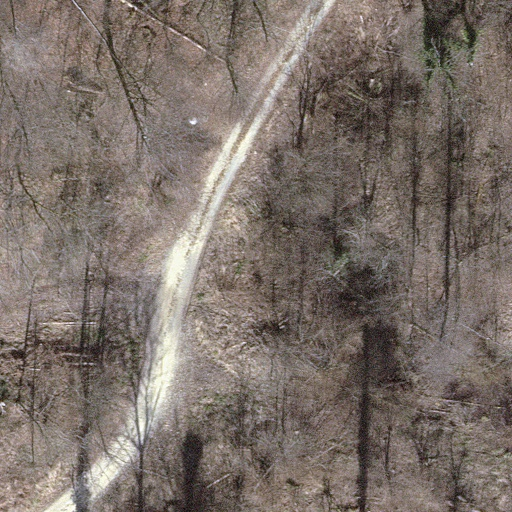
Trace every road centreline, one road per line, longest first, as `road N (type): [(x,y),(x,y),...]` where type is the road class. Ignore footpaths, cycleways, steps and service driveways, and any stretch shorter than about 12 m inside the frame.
road 1 (track): [(333,0),(210,176),(152,410),(88,501),(69,511)]
road 2 (track): [(185,276),(0,323)]
